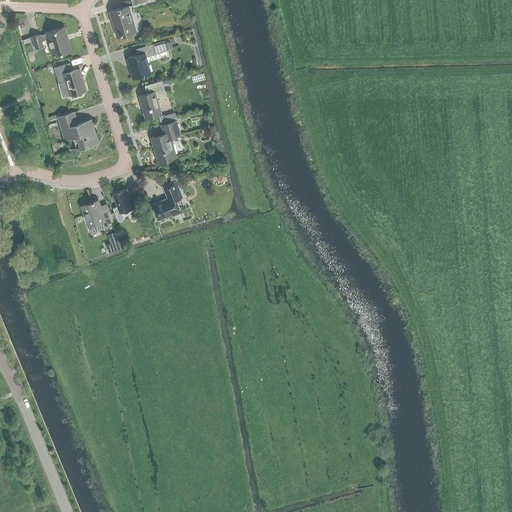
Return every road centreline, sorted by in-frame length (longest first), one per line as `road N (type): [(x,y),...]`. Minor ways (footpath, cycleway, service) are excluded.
road 1 (residential): [(0,177),(24,171),(82,182),(122,168),(81,11)]
road 2 (tertiary): [(66,511),(0,360)]
